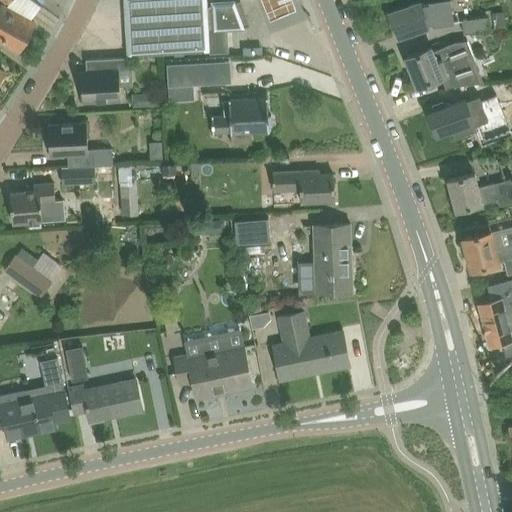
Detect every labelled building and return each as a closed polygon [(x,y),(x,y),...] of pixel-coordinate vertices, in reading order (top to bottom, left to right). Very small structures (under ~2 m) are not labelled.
[(209,29),(225,28),(245,27),(235,0),(212,2),(212,5),(208,5),(207,0),(125,0),(128,55),(200,51),(200,52),(204,52),(206,52),(210,51),(209,29)] [(291,0),(258,0),(267,19),(295,7),(291,0)] [(389,11),(398,36),(429,26),(428,23),(433,21),(434,24),(455,21),(451,0),(429,0),(430,2),(423,4),(422,1),(389,11)] [(35,22),(4,5),(0,3),(0,39),(20,50),(35,22)] [(493,11),(495,27),(507,25),(505,10),(493,11)] [(489,16),(463,19),(465,33),(491,29),(489,16)] [(432,45),(406,56),(418,86),(443,76),(447,86),(453,84),(484,80),(468,39),(456,40),(433,49),(432,45)] [(81,71),(83,101),(121,99),(119,69),(129,68),(129,56),(87,58),(88,70),(81,71)] [(171,84),(231,81),(230,66),(204,67),(203,62),(170,63),(171,84)] [(147,92),(147,105),(161,105),(161,92),(147,92)] [(456,137),(476,130),(475,125),(489,120),(480,95),(467,99),(467,98),(454,103),(452,96),(433,103),(435,109),(428,112),(437,135),(453,129),(456,137)] [(251,131),(270,129),(270,125),(273,125),(272,115),(269,115),(268,96),(229,98),(230,100),(225,100),(226,116),(213,117),(214,133),(232,132),(232,133),(232,143),(252,142),(251,131)] [(87,122),(49,124),(51,155),(68,154),(69,166),(95,165),(99,165),(113,164),(113,147),(111,147),(111,149),(94,149),(94,148),(93,148),(93,152),(89,152),(87,122)] [(163,157),(163,140),(150,141),(151,158),(163,157)] [(96,183),(96,171),(95,165),(69,166),(62,166),(63,185),(96,183)] [(321,173),(320,169),(273,171),(274,189),(301,188),(301,200),(335,199),(334,173),(321,173)] [(475,171),(448,179),(456,210),(498,198),(500,204),(511,200),(511,176),(495,181),(494,181),(478,185),(475,171)] [(13,221),(43,218),(42,203),(57,202),(56,181),(34,184),(35,189),(10,192),(13,221)] [(139,213),(138,196),(122,197),(123,214),(139,213)] [(268,217),(236,220),(237,244),(270,242),(268,217)] [(206,228),(205,222),(191,223),(191,233),(201,232),(206,228)] [(317,291),(353,290),(353,288),(349,289),(348,248),(352,248),(351,222),(314,224),(317,291)] [(511,237),(495,229),(464,237),(465,241),(462,242),(461,244),(463,252),(465,254),(468,253),(472,269),(500,262),(500,260),(505,259),(508,274),(511,272),(511,237)] [(27,286),(39,269),(17,253),(5,270),(27,286)] [(511,354),(511,278),(488,285),(491,299),(480,302),(491,344),(502,341),(506,356),(511,354)] [(1,310),(0,310),(0,327),(9,319),(1,310)] [(274,344),(281,379),(314,372),(312,364),(319,363),(320,367),(350,361),(343,329),(311,336),(305,310),(279,316),(282,330),(294,328),(296,340),(274,344)] [(175,356),(181,383),(194,380),(197,396),(253,385),(244,346),(241,328),(185,340),(188,354),(175,356)] [(83,345),(66,348),(73,379),(89,376),(83,345)] [(8,437),(57,426),(55,420),(71,416),(58,356),(41,360),(48,393),(27,398),(25,389),(0,394),(0,397),(0,398),(0,426),(6,425),(8,437)] [(70,387),(76,412),(88,409),(90,419),(143,408),(138,380),(85,390),(84,384),(70,387)]
